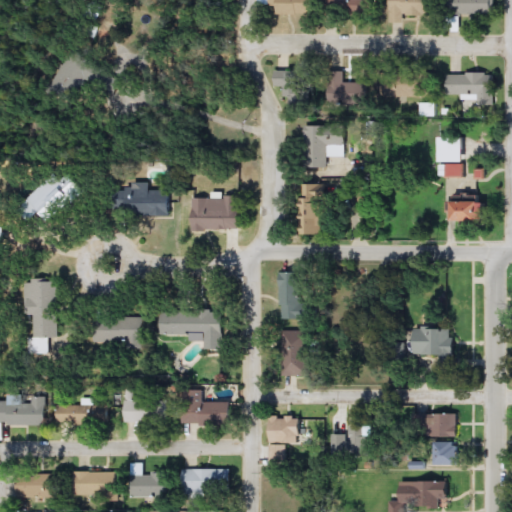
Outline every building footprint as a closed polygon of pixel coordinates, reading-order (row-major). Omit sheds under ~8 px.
[(279,15),(279,6),(267,7),(267,0),(316,0),(316,15),(279,15)] [(331,0),(375,0),(375,16),(331,16),(331,0)] [(390,0),(431,0),(432,16),(406,16),(406,22),(391,22),(390,0)] [(494,0),(494,14),(454,14),(454,0),(494,0)] [(53,89),(69,53),(109,70),(102,86),(85,79),(76,99),(53,89)] [(291,98),(286,98),(286,87),(278,87),(278,71),(306,71),(306,108),(291,108),(291,98)] [(448,75),(495,75),(495,106),(478,106),(478,95),(448,95),(448,75)] [(344,82),(370,82),(370,106),(330,106),(330,76),(344,76),(344,82)] [(433,76),(433,100),(383,100),(383,76),(433,76)] [(306,133),(346,133),(346,157),(329,156),(329,169),(306,169),(306,133)] [(467,138),(467,163),(440,163),(440,138),(467,138)] [(17,208),(67,169),(85,192),(48,221),(40,211),(27,221),(17,208)] [(329,185),(328,236),(301,236),(302,185),(329,185)] [(172,216),(118,216),(118,189),(172,189),(172,216)] [(194,199),(242,198),(243,230),(195,231),(194,199)] [(490,203),(490,222),(457,222),(457,203),(490,203)] [(303,304),(308,304),(308,319),(281,319),(281,273),(303,273),(303,304)] [(60,281),(59,338),(49,338),(48,352),(37,352),(37,341),(35,341),(35,315),(26,315),(26,281),(60,281)] [(225,312),(224,350),(207,349),(207,335),(164,335),(164,311),(225,312)] [(95,317),(146,317),(146,346),(95,346),(95,317)] [(416,328),(453,328),(453,340),(456,340),(456,364),(443,364),(443,355),(416,355),(416,328)] [(284,376),(285,331),(310,331),(309,376),(284,376)] [(0,425),(0,395),(48,395),(48,425),(0,425)] [(127,423),(127,399),(171,399),(171,423),(127,423)] [(234,402),(234,425),(187,425),(187,402),(234,402)] [(60,405),(111,404),(111,425),(60,425),(60,405)] [(456,413),(456,435),(424,435),(424,413),(456,413)] [(303,415),(303,444),(292,444),(292,466),(272,466),(272,415),(303,415)] [(365,425),(365,459),(336,459),(336,441),(350,441),(350,425),(365,425)] [(458,465),(432,465),(432,442),(458,442),(458,465)] [(185,494),(185,469),(234,469),(234,494),(185,494)] [(121,500),(107,500),(107,496),(75,496),(76,471),(121,472),(121,500)] [(19,498),(19,474),(58,474),(58,498),(19,498)] [(173,474),(173,497),(134,497),(134,474),(173,474)] [(409,505),(409,511),(391,511),(391,501),(403,501),(403,481),(453,482),(453,499),(443,499),(443,505),(409,505)]
